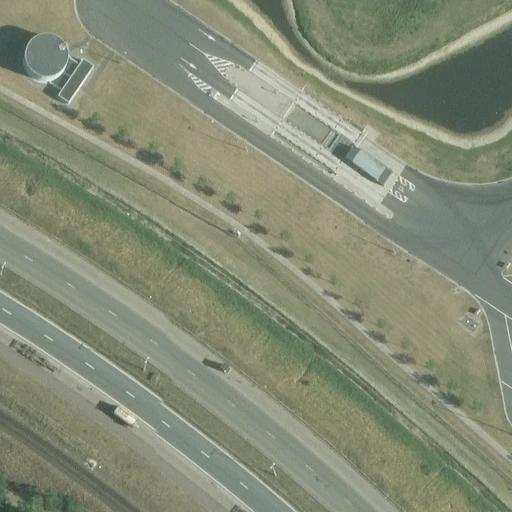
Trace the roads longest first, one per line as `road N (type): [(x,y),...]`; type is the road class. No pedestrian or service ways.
road 1 (primary): [(356,511),(213,394),(0,252)]
road 2 (primary): [(0,305),(289,511)]
